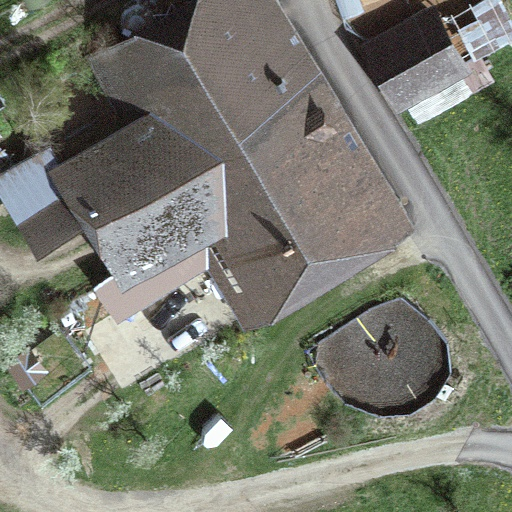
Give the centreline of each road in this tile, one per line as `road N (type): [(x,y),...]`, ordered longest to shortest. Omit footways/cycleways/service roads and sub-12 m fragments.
road 1 (track): [(0,469),(10,483),(72,510),(205,510),(272,499),(435,450),(511,446)]
road 2 (unclassified): [(511,348),(307,0)]
road 3 (track): [(0,70),(129,0)]
